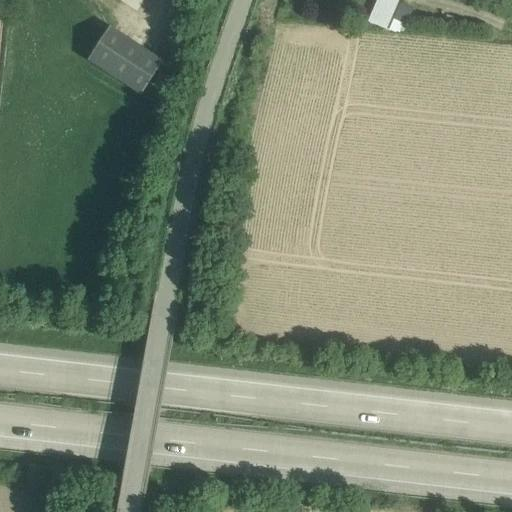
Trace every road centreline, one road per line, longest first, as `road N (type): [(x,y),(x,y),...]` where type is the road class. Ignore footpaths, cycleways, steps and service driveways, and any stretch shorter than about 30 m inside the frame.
road 1 (motorway): [(0,422),(511,480)]
road 2 (motorway): [(511,427),(0,369)]
road 3 (unclassified): [(189,157),(122,511)]
road 4 (residential): [(242,0),(189,157)]
